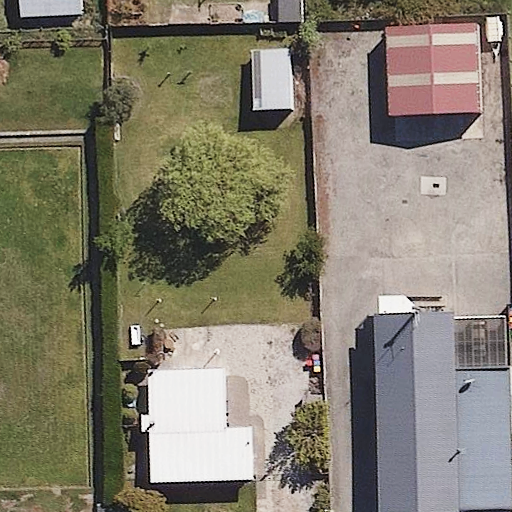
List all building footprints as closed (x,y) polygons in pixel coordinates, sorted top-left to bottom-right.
[(89,0),(14,0),(14,16),(89,20),(89,0)] [(146,7),(109,7),(109,36),(146,36),(146,7)] [(478,22),(385,24),(388,117),(481,115),(478,22)] [(296,42),(260,43),(261,116),(297,116),(296,42)] [(0,511),(110,511),(100,123),(1,125),(1,147),(0,146),(0,511)] [(511,511),(511,371),(462,374),(460,322),(384,325),(391,511),(511,511)] [(225,375),(151,374),(151,480),(252,481),(252,429),(225,429),(225,375)]
